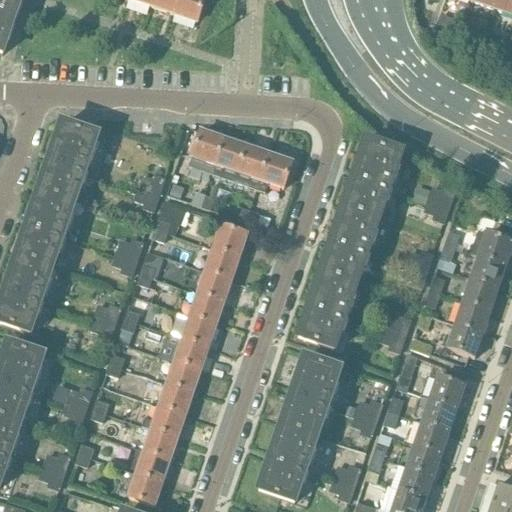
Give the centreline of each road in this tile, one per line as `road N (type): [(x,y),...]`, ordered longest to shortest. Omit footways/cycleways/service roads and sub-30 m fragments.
road 1 (residential): [(208,511),(336,129),(315,111),(41,97)]
road 2 (primary): [(319,0),(356,75),(378,98),(511,178)]
road 3 (primary): [(511,136),(411,74),(385,40),(373,0)]
road 4 (residential): [(462,511),(511,370)]
road 5 (residential): [(0,218),(41,97)]
